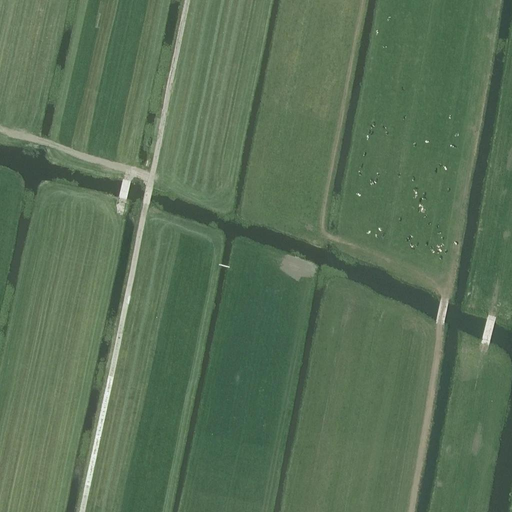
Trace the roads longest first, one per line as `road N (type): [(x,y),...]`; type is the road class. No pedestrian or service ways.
road 1 (track): [(81,511),(188,0)]
road 2 (track): [(14,511),(66,253),(119,210),(122,198)]
road 3 (track): [(151,176),(0,131)]
